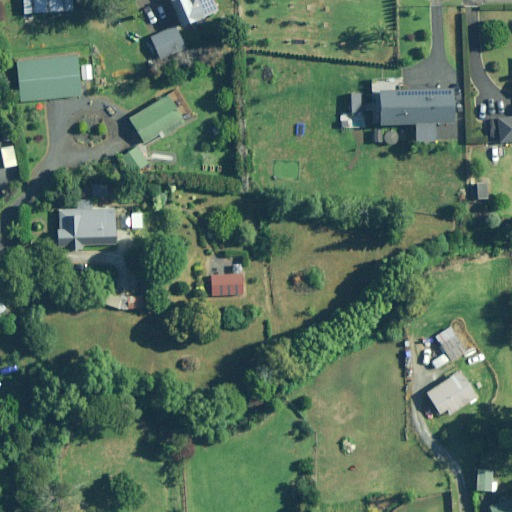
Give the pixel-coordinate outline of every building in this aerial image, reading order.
[(64,12),(63,0),(21,0),(22,14),(64,12)] [(216,0),(170,0),(185,29),(222,11),(216,0)] [(185,48),(174,27),(149,39),(160,60),(185,48)] [(77,55),(16,61),(20,102),(81,96),(77,55)] [(452,90),(379,90),(379,123),(417,123),(417,142),(437,142),(437,122),(452,122),(452,90)] [(172,95),(128,120),(144,147),(187,123),(172,95)] [(511,113),(497,114),(499,142),(511,140),(511,113)] [(391,147),(392,147),(395,146),(396,145),(397,144),(398,143),(399,141),(399,140),(399,139),(399,137),(398,136),(398,134),(397,133),(396,132),(395,131),(393,131),(392,130),(390,130),(389,130),(388,131),(386,132),(385,132),(384,133),(383,135),(383,136),(382,137),(382,139),(382,140),(383,142),(383,143),(384,144),(385,145),(387,146),(388,147),(389,147),(391,147)] [(147,164),(136,148),(120,159),(131,175),(147,164)] [(483,183),(474,184),(476,200),(485,199),(483,183)] [(115,209),(60,210),(61,245),(115,244),(115,209)] [(241,295),(240,275),(209,276),(210,297),(241,295)] [(121,298),(101,294),(98,305),(118,310),(121,298)] [(143,309),(143,296),(126,297),(127,310),(143,309)] [(450,360),(451,362),(466,352),(450,328),(435,338),(446,353),(431,363),(435,370),(450,360)] [(477,399),(460,372),(426,393),(439,415),(447,410),(450,415),(477,399)] [(497,492),(497,470),(475,470),(475,492),(497,492)] [(511,511),(511,505),(511,500),(488,506),(489,511),(511,511)]
